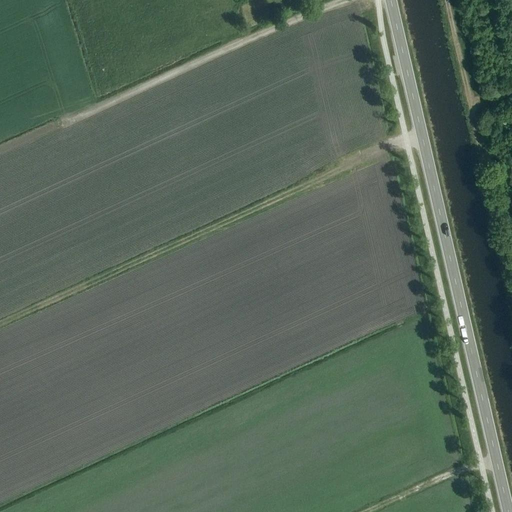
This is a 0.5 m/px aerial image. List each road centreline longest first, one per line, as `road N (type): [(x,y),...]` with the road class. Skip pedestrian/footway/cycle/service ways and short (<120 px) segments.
road 1 (primary): [(508,511),(390,0)]
road 2 (track): [(511,284),(447,0)]
road 3 (track): [(347,0),(95,108)]
